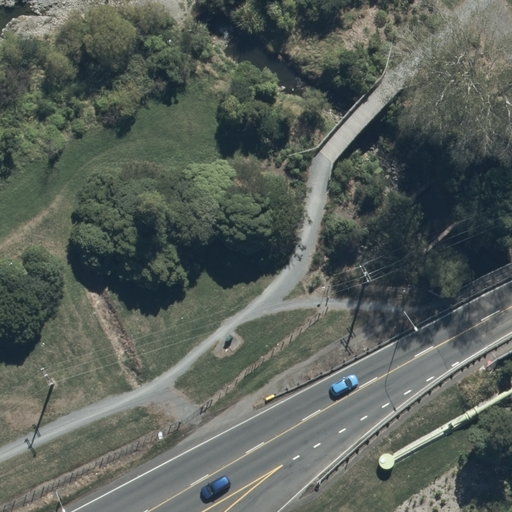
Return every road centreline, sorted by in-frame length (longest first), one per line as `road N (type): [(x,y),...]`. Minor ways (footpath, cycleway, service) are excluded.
road 1 (secondary): [(325,409),(134,511)]
road 2 (secondary): [(511,305),(325,409)]
road 3 (secondary): [(325,409),(241,511)]
